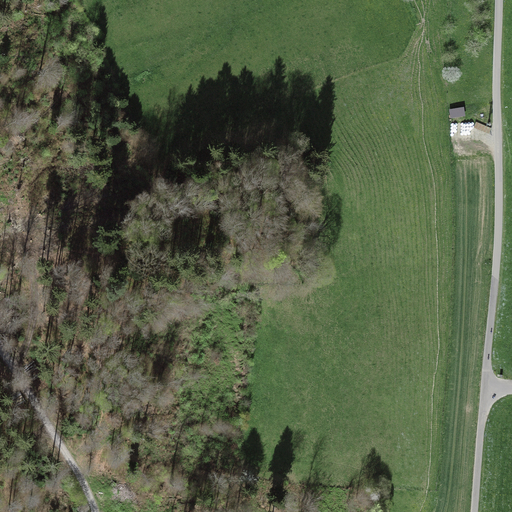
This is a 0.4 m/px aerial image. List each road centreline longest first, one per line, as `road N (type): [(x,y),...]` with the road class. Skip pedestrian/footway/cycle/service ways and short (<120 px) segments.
road 1 (unclassified): [(474,511),(498,226),(499,0)]
road 2 (track): [(0,350),(95,511)]
